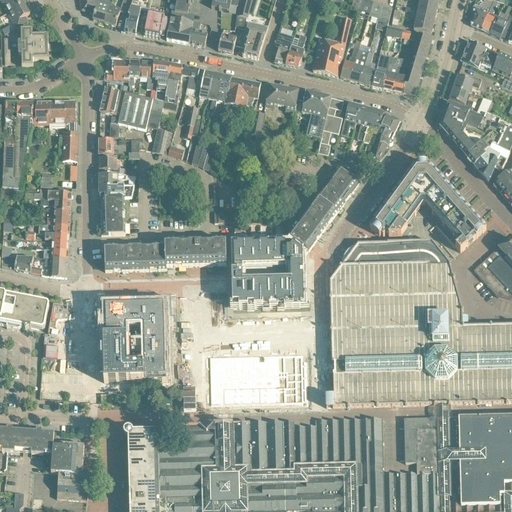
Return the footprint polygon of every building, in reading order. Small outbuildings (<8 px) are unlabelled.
[(24,5),(21,0),(9,0),(2,4),(8,15),(24,5)] [(94,2),(93,0),(74,0),(74,1),(77,0),(79,0),(82,12),(94,2)] [(150,12),(152,0),(134,0),(131,10),(135,11),(135,9),(141,10),(150,12)] [(168,0),(167,4),(176,6),(175,13),(177,14),(188,16),(189,8),(191,8),(191,5),(190,5),(190,0),(168,0)] [(219,12),(221,13),(222,11),(229,13),(230,7),(237,8),(239,0),(213,0),(211,9),(219,11),(219,12)] [(258,0),(242,0),(240,7),(239,18),(247,19),(249,15),(254,16),(258,0)] [(360,11),(363,0),(354,0),(352,8),(360,11)] [(488,15),(494,3),(484,1),(484,4),(479,7),(475,6),(471,25),(472,27),(481,32),(488,15)] [(105,24),(110,8),(94,2),(82,12),(95,16),(94,21),(105,24)] [(436,16),(438,6),(420,2),(418,12),(436,16)] [(378,20),(383,5),(373,3),(369,14),(369,17),(378,20)] [(490,36),(498,20),(492,17),(496,9),(498,4),(494,3),(488,15),(481,32),(490,36)] [(30,15),(24,5),(8,15),(17,30),(28,24),(25,18),(30,15)] [(388,24),(392,8),(383,5),(378,20),(378,21),(376,26),(375,30),(385,33),(387,29),(387,28),(388,24)] [(500,40),(511,17),(511,14),(511,8),(509,7),(505,16),(500,13),(498,20),(490,36),(500,40)] [(116,28),(119,18),(121,11),(110,8),(105,24),(116,28)] [(136,36),(141,10),(135,9),(135,11),(131,10),(128,16),(131,17),(129,25),(127,24),(125,34),(136,36)] [(434,26),(436,16),(418,12),(415,22),(434,26)] [(149,14),(145,38),(160,41),(161,34),(165,35),(168,23),(164,22),(164,20),(163,20),(164,17),(149,14)] [(244,31),(247,19),(239,18),(237,17),(235,29),(244,31)] [(511,17),(500,40),(508,44),(511,45),(511,17)] [(183,22),(171,20),(170,20),(167,42),(189,47),(193,32),(192,32),(193,24),(183,22)] [(338,79),(340,69),(351,22),(343,20),(337,43),(329,41),(328,44),(320,42),(317,54),(313,73),(338,79)] [(432,35),(434,26),(415,22),(414,31),(432,35)] [(207,40),(208,35),(202,34),(198,33),(198,31),(200,31),(201,25),(193,23),(193,24),(192,32),(193,32),(189,47),(204,50),(205,49),(207,40)] [(258,61),(267,34),(259,32),(260,27),(251,25),(243,58),(258,61)] [(401,40),(403,32),(394,30),(392,38),(401,40)] [(21,32),(22,68),(33,68),(33,62),(49,62),(49,52),(52,52),(51,46),(49,46),(49,37),(32,37),(32,31),(21,32)] [(409,42),(410,41),(411,33),(403,32),(401,40),(409,42)] [(411,33),(410,41),(417,42),(418,37),(418,35),(411,33)] [(286,67),(291,49),(294,39),(287,37),(279,34),(275,47),(278,48),(275,65),(286,67)] [(415,98),(432,39),(423,37),(418,35),(418,37),(417,42),(408,80),(405,80),(403,96),(404,96),(411,97),(415,98)] [(301,64),(303,55),(303,52),(301,52),(305,38),(298,36),(297,40),(294,39),(291,49),(286,67),(298,70),(299,66),(301,64)] [(233,56),(235,46),(237,40),(222,37),(221,42),(218,52),(233,56)] [(350,82),(354,67),(361,44),(356,42),(354,50),(354,51),(352,59),(350,59),(349,65),(345,64),(340,80),(350,82)] [(469,43),(465,53),(493,65),(496,60),(485,55),(487,51),(469,43)] [(359,85),(367,57),(369,55),(362,53),(358,68),(354,67),(350,82),(359,85)] [(372,89),(375,79),(376,73),(374,72),(376,66),(371,65),(374,54),(369,53),(369,55),(367,57),(359,85),(372,89)] [(493,65),(465,53),(461,63),(479,70),(480,66),(491,71),(493,65)] [(503,75),(509,60),(500,56),(496,65),(493,71),(503,75)] [(393,62),(380,59),(376,73),(375,79),(372,89),(383,91),(385,82),(387,75),(388,75),(390,68),(392,66),(393,62)] [(511,78),(511,76),(511,61),(509,60),(503,75),(510,78),(511,78)] [(129,82),(130,63),(115,62),(114,75),(108,75),(107,81),(117,82),(129,83),(129,82)] [(140,80),(140,63),(130,63),(129,82),(129,83),(129,87),(134,88),(134,80),(140,80)] [(151,80),(151,74),(152,64),(140,63),(140,80),(148,81),(147,91),(157,92),(158,83),(155,83),(156,81),(151,80)] [(169,82),(171,66),(154,64),(153,74),(151,74),(151,80),(156,81),(155,83),(158,83),(157,92),(167,94),(169,82)] [(181,84),(182,77),(180,76),(182,68),(171,66),(169,82),(167,94),(165,102),(178,104),(180,97),(177,97),(179,84),(181,84)] [(392,93),(395,77),(397,67),(392,66),(390,68),(388,75),(387,75),(385,82),(383,91),(392,93)] [(403,96),(405,80),(403,80),(404,68),(397,67),(395,77),(392,93),(403,96)] [(187,91),(196,92),(200,71),(182,68),(180,76),(182,77),(189,78),(187,91)] [(210,92),(214,76),(205,74),(200,100),(208,102),(209,96),(208,96),(209,92),(210,92)] [(218,98),(222,77),(214,76),(210,92),(209,92),(208,96),(209,96),(208,102),(212,102),(211,110),(215,111),(216,103),(218,98)] [(228,94),(231,79),(222,77),(218,98),(216,103),(225,104),(226,98),(225,98),(225,96),(227,96),(227,94),(228,94)] [(479,91),(482,82),(473,79),(472,82),(458,77),(454,89),(469,95),(471,88),(479,91)] [(258,100),(259,95),(261,85),(231,79),(228,94),(227,94),(227,96),(225,96),(225,98),(226,98),(225,104),(224,106),(246,110),(247,107),(251,107),(252,99),(258,100)] [(511,83),(509,82),(505,80),(501,89),(511,93),(511,83)] [(297,102),(299,94),(270,87),(264,110),(273,112),(274,108),(286,111),(285,115),(293,117),(297,102)] [(467,101),(469,95),(454,89),(449,102),(472,110),(472,109),(474,109),(476,105),(467,101)] [(151,112),(153,102),(125,96),(126,95),(119,93),(106,90),(100,114),(116,117),(116,120),(113,119),(112,118),(111,125),(119,127),(146,133),(151,112)] [(322,140),(331,101),(307,95),(306,96),(299,94),(297,102),(304,104),(302,114),(312,117),(307,136),(322,140)] [(477,115),(484,118),(486,115),(491,103),(484,100),(477,115)] [(155,102),(153,102),(151,112),(162,115),(165,103),(155,101),(155,102)] [(342,113),(344,104),(331,101),(322,140),(318,156),(328,158),(331,148),(328,147),(331,135),(339,137),(343,121),(334,119),(336,112),(342,113)] [(66,118),(66,103),(51,104),(51,116),(50,116),(50,119),(50,125),(52,125),(52,128),(51,128),(51,129),(67,129),(67,124),(69,124),(69,118),(66,118)] [(76,103),(66,103),(66,118),(69,118),(69,124),(67,124),(67,129),(67,134),(64,134),(63,164),(78,164),(79,135),(77,135),(76,103)] [(459,107),(449,103),(439,128),(474,168),(482,160),(481,158),(488,151),(494,145),(497,147),(506,130),(509,131),(510,128),(511,129),(511,123),(511,126),(486,115),(484,118),(477,115),(468,111),(459,108),(459,107)] [(34,130),(34,126),(34,119),(18,119),(18,104),(4,105),(4,115),(3,124),(4,124),(1,189),(20,192),(27,160),(30,151),(32,143),(30,143),(34,130)] [(34,119),(34,114),(34,104),(18,104),(18,119),(34,119)] [(51,116),(51,104),(36,104),(36,127),(50,126),(50,125),(50,119),(50,116),(51,116)] [(356,125),(361,109),(349,105),(348,110),(345,120),(342,129),(343,129),(340,137),(347,139),(350,129),(355,131),(356,125)] [(194,128),(195,121),(198,110),(191,109),(187,126),(194,128)] [(364,143),(372,112),(361,109),(356,125),(361,126),(357,141),(364,143)] [(379,132),(384,117),(384,115),(372,112),(364,143),(369,145),(372,137),(373,135),(378,137),(378,136),(379,132)] [(265,116),(255,114),(250,136),(261,138),(265,116)] [(390,121),(388,120),(388,118),(388,117),(386,116),(385,116),(384,117),(379,132),(378,136),(378,137),(375,149),(372,159),(373,159),(375,160),(377,161),(378,161),(380,162),(381,159),(387,146),(389,147),(390,147),(392,146),(393,145),(393,144),(392,143),(391,142),(400,123),(391,119),(390,121)] [(158,132),(153,154),(167,158),(170,148),(173,136),(158,132)] [(113,142),(99,142),(99,157),(113,157),(113,142)] [(139,142),(131,142),(131,154),(139,154),(139,142)] [(506,161),(511,146),(511,144),(505,142),(503,149),(497,147),(494,145),(488,151),(481,158),(482,160),(474,168),(488,184),(490,181),(496,167),(502,170),(506,161)] [(197,168),(203,145),(197,144),(192,166),(197,168)] [(210,147),(203,145),(197,168),(203,170),(206,161),(208,154),(210,147)] [(171,148),(168,158),(181,162),(184,152),(171,148)] [(337,153),(335,160),(343,161),(344,154),(337,153)] [(354,164),(358,156),(348,154),(346,162),(354,164)] [(366,170),(370,162),(358,156),(354,164),(366,170)] [(206,161),(203,170),(211,173),(214,160),(207,157),(206,161)] [(135,182),(138,171),(125,171),(124,177),(119,177),(120,171),(117,171),(117,159),(99,159),(99,189),(100,189),(100,198),(108,198),(108,200),(125,200),(132,200),(135,184),(135,182)] [(445,184),(444,183),(429,167),(427,167),(427,165),(416,165),(416,167),(414,167),(401,185),(400,186),(400,187),(392,198),(391,199),(383,210),(382,210),(382,211),(382,212),(370,228),(372,230),(371,232),(379,238),(381,236),(383,238),(386,235),(389,237),(388,238),(389,238),(401,238),(404,234),(407,237),(411,233),(407,230),(407,229),(406,229),(407,228),(415,217),(416,215),(422,207),(423,206),(424,206),(425,207),(432,215),(433,216),(442,226),(444,228),(452,238),(454,240),(459,245),(455,249),(460,254),(468,248),(467,247),(476,240),(484,233),(486,231),(476,219),(475,218),(466,208),(465,206),(465,207),(455,196),(456,196),(455,195),(454,195),(445,184)] [(511,170),(509,177),(507,174),(493,187),(511,209),(511,170)] [(340,171),(289,239),(290,240),(303,249),(309,253),(342,208),(359,185),(340,171)] [(42,175),(42,182),(51,183),(52,176),(42,175)] [(72,203),(72,194),(56,193),(55,197),(48,196),(48,193),(42,193),(41,195),(35,195),(34,201),(41,201),(41,199),(48,200),(48,202),(72,203)] [(71,213),(72,203),(48,202),(48,200),(41,199),(41,201),(41,207),(55,208),(54,212),(71,213)] [(125,237),(125,215),(125,200),(108,200),(101,200),(102,238),(125,237)] [(70,228),(71,213),(54,212),(54,220),(48,220),(47,227),(70,228)] [(14,225),(10,225),(4,225),(3,233),(13,234),(14,225)] [(70,236),(70,228),(47,227),(39,227),(39,235),(45,236),(45,235),(70,236)] [(69,244),(70,236),(45,235),(45,236),(45,241),(53,242),(53,244),(69,244)] [(511,303),(511,241),(510,239),(474,272),(498,299),(511,303)] [(253,243),(253,245),(240,246),(240,243),(232,243),(232,275),(233,280),(233,291),(235,291),(235,306),(239,306),(239,310),(247,310),(248,310),(248,308),(254,308),(254,310),(255,310),(256,310),(262,310),(263,310),(263,307),(269,307),(269,310),(270,310),(271,310),(277,309),(278,309),(278,307),(284,307),(284,309),(285,309),(301,309),(301,305),(307,305),(307,304),(307,303),(306,276),(306,274),(306,261),(305,257),(301,253),(303,249),(290,240),(288,242),(283,242),(283,245),(276,245),(276,242),(268,242),(268,245),(262,245),(261,243),(253,243)] [(69,244),(53,244),(50,243),(50,247),(53,247),(52,249),(48,249),(48,245),(40,245),(40,251),(69,253),(69,244)] [(165,245),(165,248),(166,248),(166,269),(167,269),(227,267),(226,243),(165,245)] [(432,244),(425,244),(358,246),(352,254),(331,282),(330,283),(330,284),(330,285),(331,316),(331,317),(332,346),(332,369),(333,408),(333,409),(442,407),(511,404),(511,327),(463,329),(463,324),(463,323),(462,323),(462,319),(463,319),(463,317),(462,317),(462,313),(449,265),(450,265),(449,264),(448,264),(432,244)] [(166,248),(165,248),(105,250),(105,274),(167,272),(167,269),(166,269),(166,248)] [(3,249),(2,258),(10,258),(12,258),(12,250),(3,249)] [(69,253),(40,251),(31,251),(30,257),(33,257),(47,258),(47,260),(68,261),(69,253)] [(17,259),(17,262),(15,271),(31,275),(32,270),(34,260),(17,259)] [(68,261),(47,260),(46,260),(45,268),(52,268),(51,279),(67,280),(68,261)] [(49,307),(47,305),(36,303),(37,302),(33,302),(22,300),(19,299),(8,297),(5,296),(0,295),(0,327),(7,329),(7,330),(8,330),(8,329),(18,331),(22,329),(24,329),(26,332),(29,330),(31,330),(31,328),(42,330),(44,329),(45,327),(46,327),(46,324),(48,313),(49,310),(48,309),(49,307)] [(167,306),(167,305),(151,306),(119,307),(107,307),(102,307),(102,308),(106,308),(106,317),(103,317),(103,330),(106,330),(106,339),(103,339),(103,352),(107,352),(107,361),(104,361),(104,384),(127,384),(146,383),(157,383),(169,383),(169,359),(165,359),(165,350),(169,350),(168,338),(165,338),(165,329),(168,328),(168,316),(164,316),(164,307),(167,307),(167,306)] [(302,356),(210,358),(211,406),(303,404),(302,356)] [(384,476),(384,466),(383,421),(382,421),(361,422),(316,423),(316,429),(295,429),(295,423),(250,424),(233,425),(231,425),(229,425),(228,425),(228,426),(222,426),(218,426),(218,425),(216,425),(216,426),(214,426),(214,425),(213,425),(212,426),(212,427),(207,431),(206,432),(206,431),(201,427),(201,426),(200,426),(199,426),(188,426),(186,426),(186,427),(187,449),(165,449),(165,438),(165,433),(166,433),(166,432),(159,433),(159,432),(157,432),(157,433),(144,433),(143,433),(133,433),(133,431),(131,430),(130,429),(128,429),(126,430),(125,431),(124,433),(124,435),(125,436),(127,438),(128,438),(129,448),(128,448),(128,449),(129,449),(129,463),(129,464),(129,478),(129,479),(130,493),(130,494),(130,508),(130,509),(130,511),(511,511),(511,418),(442,420),(404,421),(405,465),(417,465),(417,475),(384,476)] [(23,452),(25,433),(13,432),(13,430),(7,430),(7,431),(0,430),(0,449),(2,450),(2,453),(15,454),(15,451),(23,452)] [(53,454),(53,448),(54,435),(42,434),(42,432),(37,432),(36,433),(25,433),(23,452),(32,452),(31,455),(44,456),(44,453),(53,454)] [(82,476),(84,448),(84,447),(61,445),(61,449),(53,448),(53,454),(52,470),(46,469),(46,475),(59,476),(57,501),(88,503),(89,478),(91,478),(91,476),(82,476)] [(14,510),(19,510),(21,510),(23,508),(24,495),(15,495),(14,510)] [(42,511),(43,500),(33,499),(32,511),(37,511),(42,511)]
